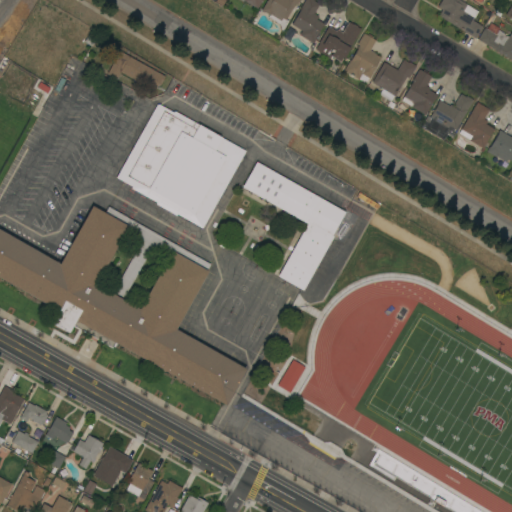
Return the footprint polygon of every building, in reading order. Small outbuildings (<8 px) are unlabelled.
[(261,0),(256,9),(243,1),(243,2),(239,0),(261,0)] [(266,0),(299,0),(297,5),(295,4),(285,19),(288,21),(282,31),(280,29),(280,25),(267,18),(269,15),(261,10),(266,0)] [(300,9),(304,0),(314,0),(314,1),(319,4),(313,13),(318,16),(316,19),(324,24),(322,26),(323,27),(321,30),(319,29),(315,36),(316,36),(312,43),(299,35),(301,31),(291,25),(300,9)] [(437,16),(441,9),(437,6),(440,0),(459,0),(466,4),(462,11),(463,11),(466,5),(477,11),(472,20),(482,26),(475,38),(437,16)] [(511,23),(511,0),(503,19),(511,23)] [(343,58),(341,57),(338,61),(330,56),(329,59),(315,50),(319,43),(318,43),(327,26),(335,31),(336,29),(342,33),(348,22),(352,24),(352,23),(357,26),(356,27),(360,29),(343,58)] [(511,60),(494,50),(494,49),(477,39),(484,28),(495,35),(498,30),(508,37),(511,32),(511,60)] [(369,50),(380,57),(371,73),(368,78),(361,74),(358,79),(343,71),(349,60),(350,61),(357,49),(356,48),(358,45),(356,44),(363,33),(367,35),(368,34),(373,37),(372,39),(375,41),(369,50)] [(164,76),(159,86),(157,84),(153,91),(120,72),(116,79),(106,74),(107,73),(102,70),(108,59),(113,62),(114,59),(115,59),(120,51),(164,76)] [(383,62),(396,70),(403,59),(408,62),(415,66),(408,78),(405,77),(394,96),(393,96),(390,101),(394,104),(392,109),(386,105),(389,101),(378,94),(381,89),(371,82),(383,62)] [(431,76),(425,85),(429,88),(428,90),(437,95),(434,100),(433,99),(428,108),(424,115),(400,100),(412,80),(418,69),(431,76)] [(454,130),(448,126),(446,129),(432,120),(434,118),(430,115),(436,105),(435,105),(438,100),(448,106),(449,105),(451,106),(458,95),(459,95),(460,94),(465,97),(466,96),(472,100),(454,130)] [(488,110),(483,119),(486,121),(485,124),(494,129),(492,132),(491,132),(485,142),(486,142),(482,147),(484,149),(482,152),(480,151),(481,148),(468,140),(469,140),(458,133),(476,102),(488,110)] [(201,228),(176,214),(175,216),(155,204),(156,202),(130,188),(131,186),(115,177),(142,129),(142,130),(156,105),(158,104),(173,113),(174,111),(244,151),(201,228)] [(511,156),(509,161),(506,160),(505,162),(495,156),(495,157),(485,152),(488,147),(489,147),(498,133),(497,133),(498,130),(510,137),(511,133),(511,156)] [(330,204),(332,201),(341,207),(339,209),(344,212),(331,236),(332,236),(302,290),(277,276),(306,224),(241,187),(256,162),(330,204)] [(114,343),(111,348),(71,326),(68,332),(51,322),(57,311),(0,278),(0,230),(59,263),(91,206),(104,213),(107,207),(209,264),(206,271),(207,271),(174,330),(245,369),(224,405),(114,343)] [(291,359),(303,367),(288,392),(275,385),(291,359)] [(9,424),(2,420),(0,423),(0,392),(4,386),(12,390),(11,392),(23,399),(9,424)] [(41,425),(40,424),(39,425),(31,421),(32,420),(28,418),(26,422),(19,418),(27,402),(33,406),(34,405),(46,412),(45,414),(47,415),(41,425)] [(66,423),(64,425),(69,427),(68,430),(72,433),(67,443),(65,442),(65,443),(59,439),(59,442),(55,444),(52,442),(52,439),(51,439),(44,435),(47,431),(55,416),(66,423)] [(31,453),(11,442),(17,431),(23,434),(24,432),(28,434),(27,436),(37,442),(31,453)] [(102,443),(91,462),(89,461),(85,469),(78,465),(82,457),(72,451),(72,450),(70,449),(72,445),(74,447),(78,439),(83,442),(87,435),(102,443)] [(127,457),(126,458),(131,460),(124,473),(119,470),(111,486),(92,476),(100,462),(108,447),(127,457)] [(480,511),(445,511),(367,464),(376,447),(480,511)] [(58,468),(47,462),(54,451),(64,457),(58,468)] [(151,471),(147,479),(153,482),(146,494),(141,490),(137,496),(125,490),(128,483),(126,482),(137,463),(151,471)] [(33,511),(23,506),(20,511),(18,511),(5,505),(9,499),(8,499),(9,496),(10,497),(24,471),(29,473),(26,477),(35,482),(29,492),(31,493),(35,485),(44,490),(33,511)] [(6,493),(7,494),(5,496),(0,503),(0,477),(11,484),(6,493)] [(160,480),(166,484),(168,480),(181,488),(176,497),(177,498),(172,507),(170,507),(170,508),(167,507),(168,505),(166,504),(165,507),(163,511),(162,511),(161,511),(154,511),(152,511),(151,511),(147,511),(143,510),(160,480)] [(78,501),(82,495),(93,501),(89,507),(78,501)] [(178,511),(188,495),(194,499),(195,496),(207,503),(202,511),(178,511)] [(66,511),(37,511),(43,503),(51,508),(57,496),(71,503),(66,511)]
